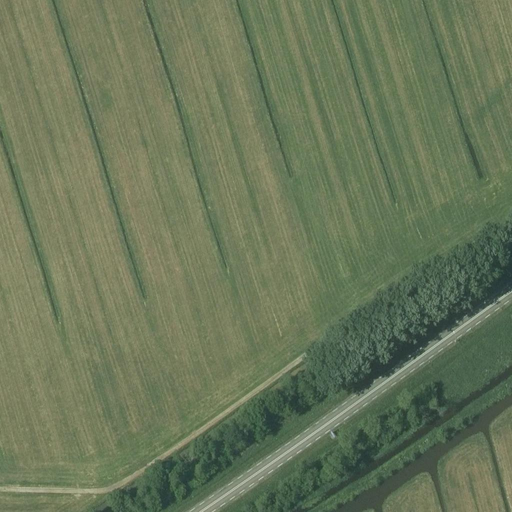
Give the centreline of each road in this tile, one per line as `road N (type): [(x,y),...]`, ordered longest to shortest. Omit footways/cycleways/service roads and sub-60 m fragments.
road 1 (track): [(496,229),(112,490),(0,489)]
road 2 (primary): [(201,511),(511,291)]
road 3 (track): [(321,511),(511,384)]
